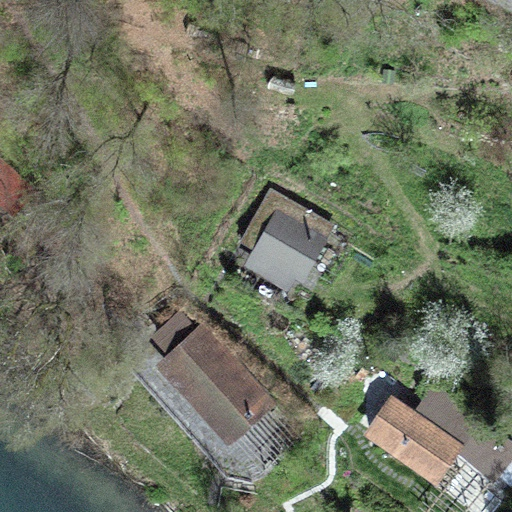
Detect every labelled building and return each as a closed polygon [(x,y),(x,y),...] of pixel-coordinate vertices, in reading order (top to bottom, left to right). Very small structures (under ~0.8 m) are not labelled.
[(0,162),(0,196),(9,205),(26,186),(0,162)] [(320,238),(276,212),(255,248),(299,273),(320,238)] [(266,404),(201,331),(196,335),(178,314),(157,332),(176,353),(166,361),(209,409),(217,402),(239,427),(266,404)] [(456,445),(392,401),(372,430),(435,474),(456,445)] [(511,456),(511,446),(485,425),(467,447),(499,473),(511,456)]
